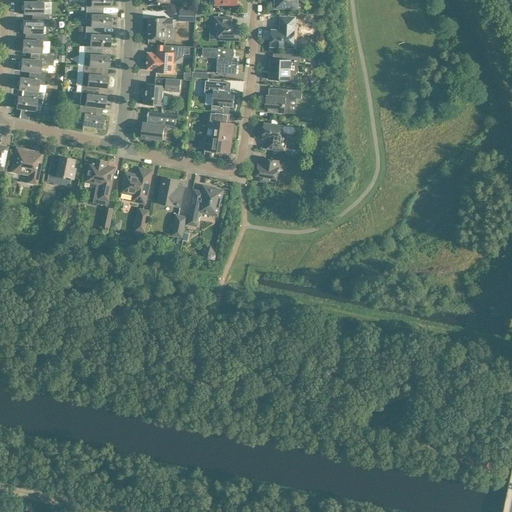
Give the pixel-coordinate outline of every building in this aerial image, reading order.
[(23,14),(49,14),(51,14),(51,3),(49,3),(48,0),(35,0),(35,2),(24,2),(24,5),(22,5),(22,10),(23,10),(23,14)] [(275,0),(275,8),(285,8),(294,8),(297,8),(297,0),(275,0)] [(91,19),(91,26),(111,27),(111,24),(112,24),(113,18),(111,18),(111,15),(99,14),(99,7),(111,7),(86,7),(86,19),(91,19)] [(194,11),(180,10),(180,20),(194,21),(194,11)] [(48,26),(49,14),(23,14),(35,14),(35,21),(23,20),(23,24),(22,24),(21,29),(23,29),(23,33),(43,33),(43,26),(48,26)] [(276,48),(276,47),(294,48),(296,17),(281,16),(280,25),(282,25),(281,30),(271,30),(271,41),(270,41),(269,48),(276,48)] [(241,25),(232,25),(233,17),(214,17),(214,29),(219,29),(219,40),(240,41),(241,25)] [(149,38),(159,39),(165,39),(166,28),(173,28),(173,19),(149,18),(149,38)] [(85,46),(110,47),(110,44),(112,44),(112,39),(110,39),(111,35),(99,34),(99,27),(111,27),(91,26),(86,26),(85,39),(91,39),(90,46),(85,46)] [(21,43),(21,48),(22,48),(22,52),(32,52),(34,53),(34,52),(42,53),(47,53),(49,53),(50,41),(48,41),(48,34),(43,33),(35,33),(35,40),(25,40),(23,39),(23,43),(21,43)] [(173,73),(175,55),(184,56),(184,46),(158,45),(158,46),(163,46),(163,52),(158,52),(157,53),(148,53),(147,61),(146,63),(147,63),(147,70),(156,70),(156,72),(173,73)] [(110,47),(85,46),(84,66),(109,68),(109,64),(111,64),(111,59),(109,59),(110,55),(98,55),(98,47),(110,47)] [(234,49),(224,48),(203,47),(202,57),(218,58),(217,73),(237,74),(238,58),(234,58),(234,49)] [(20,62),(19,67),(21,67),(21,71),(33,72),(40,72),(41,65),(46,66),(46,64),(49,65),(54,65),(55,54),(47,53),(34,53),(33,59),(31,59),(22,58),(21,62),(20,62)] [(270,69),(269,79),(279,79),(279,80),(280,80),(280,79),(283,80),(283,81),(292,81),(293,80),(294,75),(292,73),(290,73),(291,62),(298,62),(300,62),(300,61),(300,54),(294,54),(284,54),(284,60),(273,59),(270,59),(270,69)] [(82,85),(107,88),(107,84),(109,85),(109,79),(108,79),(108,76),(96,74),(97,67),(109,68),(84,66),(83,66),(84,66),(82,85)] [(18,80),(17,86),(19,86),(19,89),(24,90),(31,91),(44,92),(46,93),(47,85),(44,85),(46,73),(40,72),(33,72),(32,78),(29,78),(20,77),(20,81),(18,80)] [(144,97),(144,104),(154,105),(163,106),(164,90),(180,92),(181,80),(165,78),(165,85),(155,84),(147,84),(146,98),(144,97)] [(221,82),(211,81),(206,80),(205,93),(213,94),(212,105),(234,107),(235,91),(220,90),(221,82)] [(81,98),(80,105),(93,107),(105,108),(105,105),(107,105),(107,100),(106,99),(106,96),(99,95),(94,94),(95,87),(100,87),(107,88),(82,85),(81,92),(81,98)] [(267,95),(266,111),(276,112),(284,113),(286,97),(292,98),(298,98),(302,99),(302,90),(292,89),(278,88),(271,88),(270,96),(267,95)] [(42,105),(44,92),(31,91),(29,98),(18,96),(17,99),(16,99),(15,104),(16,105),(16,108),(36,111),(37,104),(42,105)] [(105,120),(103,120),(104,116),(92,114),(93,107),(80,105),(78,117),(83,118),(82,125),(83,125),(82,131),(95,133),(96,127),(102,128),(102,125),(104,125),(105,120)] [(209,127),(208,135),(215,136),(232,138),(234,124),(228,123),(229,120),(230,114),(225,113),(215,112),(211,111),(209,127)] [(142,137),(152,139),(163,140),(164,126),(176,127),(177,115),(158,113),(156,124),(143,123),(142,137)] [(293,127),(284,126),(264,123),(262,136),(266,137),(265,139),(268,140),(267,149),(285,151),(288,133),(293,134),(295,133),(295,129),(293,127)] [(207,143),(206,147),(204,156),(221,160),(221,159),(219,159),(220,151),(230,153),(232,138),(215,136),(214,143),(207,143)] [(16,148),(14,158),(11,172),(29,175),(28,182),(37,184),(43,153),(22,149),(16,148)] [(51,159),(49,169),(47,182),(61,184),(62,177),(73,179),(76,168),(73,168),(75,159),(60,156),(59,160),(51,159)] [(266,180),(276,182),(279,167),(278,167),(279,159),(264,156),(262,168),(258,167),(255,180),(265,182),(266,180)] [(88,172),(86,181),(94,183),(98,184),(102,185),(100,198),(109,200),(113,178),(115,168),(103,165),(104,161),(95,160),(95,162),(93,162),(93,163),(90,163),(88,172)] [(123,190),(122,195),(123,195),(122,198),(134,200),(145,203),(146,200),(147,196),(150,180),(152,171),(142,169),(141,176),(129,174),(126,176),(124,184),(123,190)] [(181,207),(182,200),(185,186),(181,185),(181,187),(177,187),(178,181),(163,177),(158,203),(181,207)] [(204,186),(203,192),(195,190),(188,224),(197,225),(199,214),(216,217),(218,215),(223,190),(204,186)] [(113,209),(106,207),(103,226),(110,228),(113,209)] [(150,212),(141,210),(137,229),(146,231),(150,212)] [(176,215),(172,235),(183,238),(187,217),(176,215)] [(210,257),(214,254),(215,251),(212,246),(209,245),(204,249),(204,251),(207,256),(210,257)]
